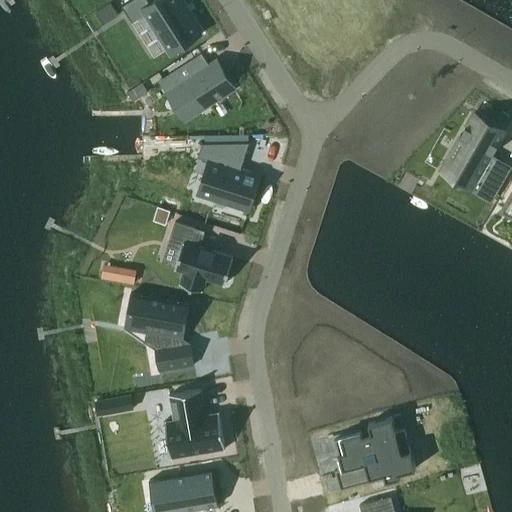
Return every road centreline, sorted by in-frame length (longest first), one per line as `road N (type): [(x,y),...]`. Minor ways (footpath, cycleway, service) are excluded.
road 1 (residential): [(314,126),(250,345),(278,511)]
road 2 (residential): [(314,126),(401,41),(442,41),(511,82)]
road 3 (residential): [(228,0),(314,126)]
